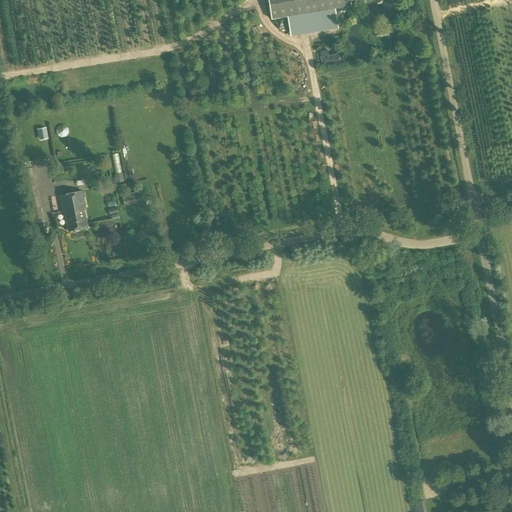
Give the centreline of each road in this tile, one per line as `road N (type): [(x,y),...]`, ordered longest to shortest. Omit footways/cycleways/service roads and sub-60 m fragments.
road 1 (unclassified): [(0,300),(340,232),(411,244),(480,235)]
road 2 (unclassified): [(474,206),(431,0)]
road 3 (unclassified): [(511,394),(480,235)]
